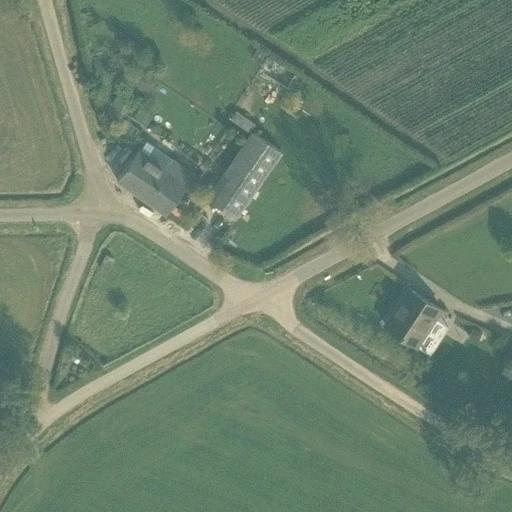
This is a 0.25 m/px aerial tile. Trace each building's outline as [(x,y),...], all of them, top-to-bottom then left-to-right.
[(117,92),(104,112),(117,121),(124,112),(129,115),(136,105),(117,92)] [(139,109),(133,118),(143,125),(149,116),(139,109)] [(253,133),(252,135),(207,198),(235,218),(281,152),(253,133)] [(166,169),(139,149),(117,181),(165,214),(193,174),(172,160),(166,169)] [(89,269),(101,271),(103,257),(92,255),(89,269)] [(440,310),(409,289),(384,326),(416,347),(440,310)]
